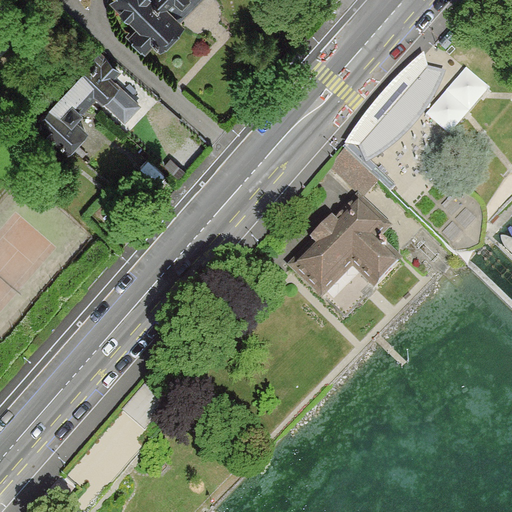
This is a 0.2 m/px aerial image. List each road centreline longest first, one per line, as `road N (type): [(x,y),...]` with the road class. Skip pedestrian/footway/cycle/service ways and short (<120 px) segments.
road 1 (primary): [(0,502),(436,0)]
road 2 (primary): [(378,0),(0,432)]
